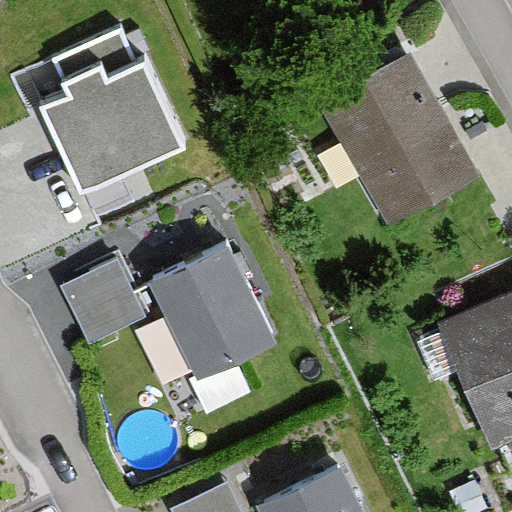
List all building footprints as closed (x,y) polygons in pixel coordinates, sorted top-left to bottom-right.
[(410,41),(299,100),(362,219),(474,160),(410,41)] [(147,48),(35,96),(72,183),(184,136),(147,48)] [(226,227),(150,262),(198,364),(274,328),(226,227)] [(90,332),(150,302),(119,241),(59,271),(90,332)] [(511,436),(511,282),(418,327),(478,453),(511,436)] [(372,511),(342,451),(258,493),(267,511),(372,511)] [(252,511),(228,467),(172,497),(180,511),(252,511)]
